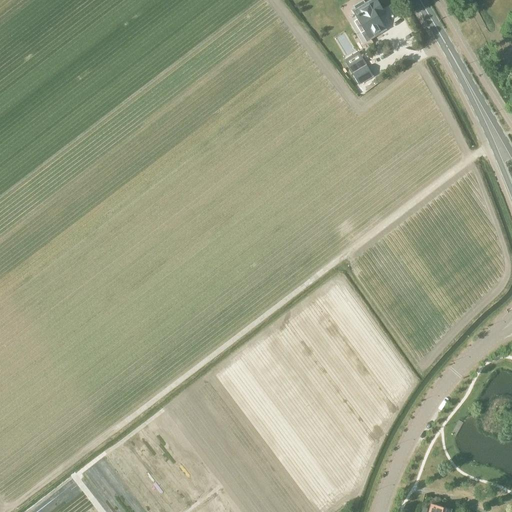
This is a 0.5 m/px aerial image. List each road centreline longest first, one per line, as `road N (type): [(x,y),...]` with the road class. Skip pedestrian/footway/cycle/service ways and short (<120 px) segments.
road 1 (track): [(2,511),(485,146)]
road 2 (residential): [(380,511),(432,401),(511,323)]
road 3 (secondary): [(448,48),(511,191)]
road 4 (secondary): [(511,153),(448,48)]
